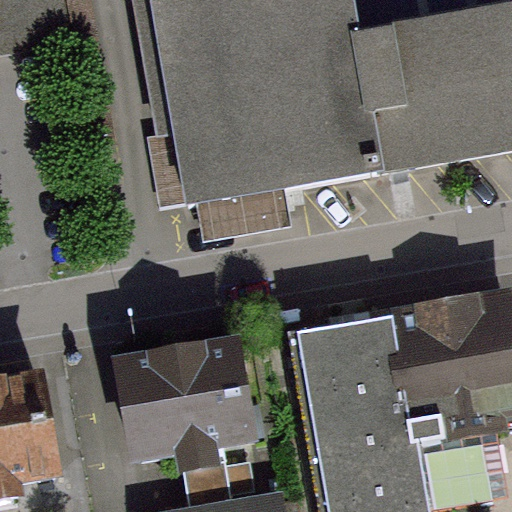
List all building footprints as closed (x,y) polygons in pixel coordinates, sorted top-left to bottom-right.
[(0,0),(0,56),(60,45),(50,0),(0,0)] [(511,0),(135,0),(161,139),(175,137),(189,211),(511,155),(511,0)] [(511,357),(503,309),(290,346),(319,511),(452,511),(494,505),(482,436),(496,433),(493,415),(511,411),(511,357)] [(252,445),(237,353),(122,372),(137,464),(179,457),(190,511),(233,511),(221,450),(252,445)] [(41,383),(0,390),(0,502),(19,499),(17,487),(59,479),(41,383)]
